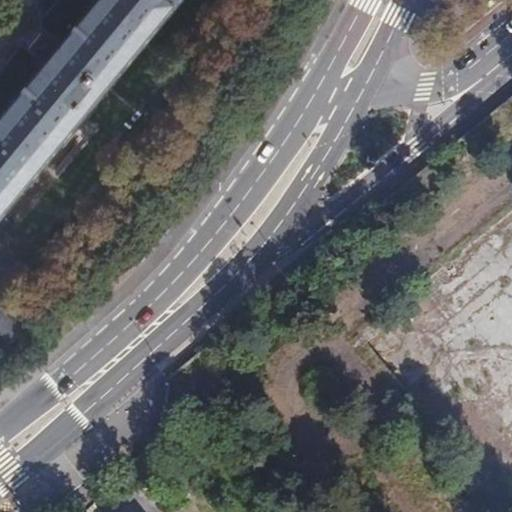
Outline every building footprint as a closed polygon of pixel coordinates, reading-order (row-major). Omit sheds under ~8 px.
[(0,213),(14,198),(58,145),(181,0),(97,0),(52,53),(9,104),(0,115),(0,213)] [(0,333),(0,317),(6,311),(0,306),(0,353),(12,344),(0,333)] [(8,309),(6,311),(0,317),(0,333),(12,344),(31,330),(8,309)] [(172,426),(157,439),(171,454),(185,442),(172,426)] [(171,454),(157,439),(145,448),(162,468),(174,458),(171,454)] [(201,491),(189,477),(181,484),(192,498),(201,491)]
